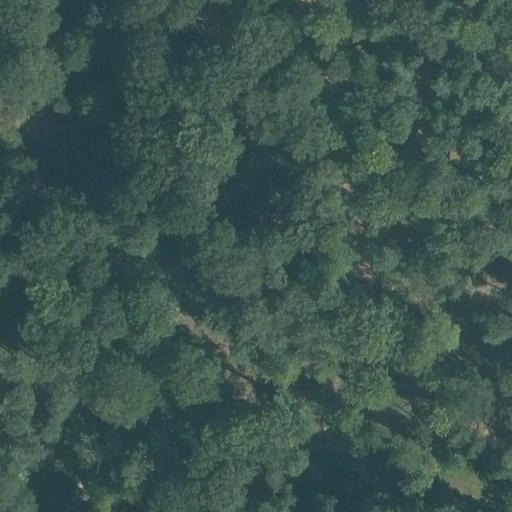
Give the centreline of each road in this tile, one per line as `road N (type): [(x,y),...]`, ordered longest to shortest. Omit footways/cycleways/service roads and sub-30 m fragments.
road 1 (track): [(71,511),(153,350),(194,247),(244,0)]
road 2 (track): [(0,137),(122,226),(315,401)]
road 3 (track): [(511,467),(315,401)]
road 4 (track): [(315,401),(153,350)]
